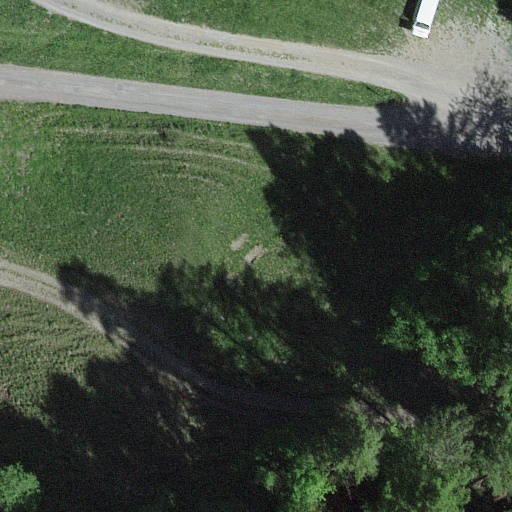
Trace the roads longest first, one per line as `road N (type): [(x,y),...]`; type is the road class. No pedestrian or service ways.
road 1 (track): [(0,270),(76,292),(238,399),(511,431)]
road 2 (track): [(482,123),(378,123),(0,80)]
road 3 (track): [(482,123),(413,79),(200,38),(63,0)]
